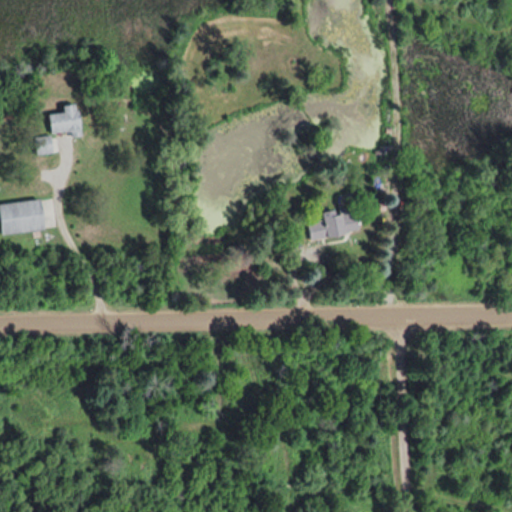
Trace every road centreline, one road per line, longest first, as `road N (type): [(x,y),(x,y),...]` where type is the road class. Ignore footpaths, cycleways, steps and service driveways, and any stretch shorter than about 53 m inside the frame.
road 1 (residential): [(0,325),(511,313)]
road 2 (residential): [(404,315),(411,511)]
